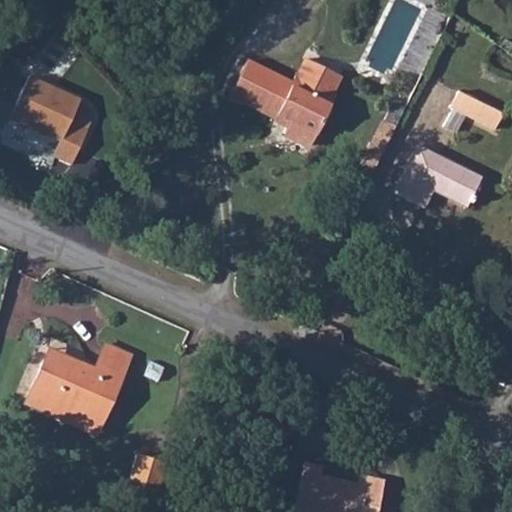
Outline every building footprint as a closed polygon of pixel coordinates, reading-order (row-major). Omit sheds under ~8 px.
[(310,94),(324,68),(304,58),(293,77),(290,75),(286,83),(244,61),(225,95),(273,120),(274,117),(285,123),(280,132),(305,145),(327,103),(310,94)] [(331,95),(328,94),(338,76),(324,68),(310,94),(327,103),(331,95)] [(60,143),(53,159),(71,167),(87,132),(69,124),(79,102),(27,79),(9,120),(60,143)] [(457,94),(449,108),(494,133),(502,119),(457,94)] [(382,114),(360,164),(373,169),(395,120),(382,114)] [(431,186),(465,203),(478,177),(415,144),(391,191),(421,206),(431,186)] [(20,404),(93,437),(129,356),(102,344),(92,367),(46,346),(20,404)] [(340,511),(344,498),(353,500),(357,483),(316,474),(318,467),(302,464),(291,511),(340,511)] [(358,476),(357,483),(353,500),(344,498),(340,511),(375,511),(382,481),(358,476)]
